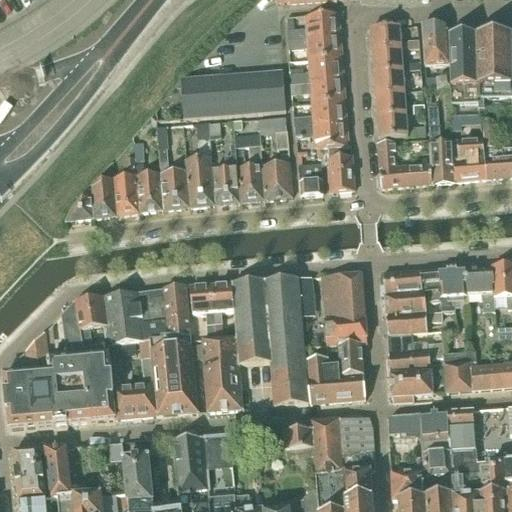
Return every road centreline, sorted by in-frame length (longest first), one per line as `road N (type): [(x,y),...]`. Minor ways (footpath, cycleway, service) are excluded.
road 1 (residential): [(0,366),(71,293),(370,265)]
road 2 (residential): [(72,239),(367,205)]
road 3 (secondary): [(0,190),(73,113),(137,18)]
road 4 (secondary): [(137,18),(0,158)]
road 5 (residential): [(367,205),(354,16)]
road 6 (residential): [(511,15),(354,16)]
road 7 (residential): [(379,412),(370,265)]
road 8 (residential): [(511,194),(367,205)]
road 9 (residential): [(370,265),(511,254)]
